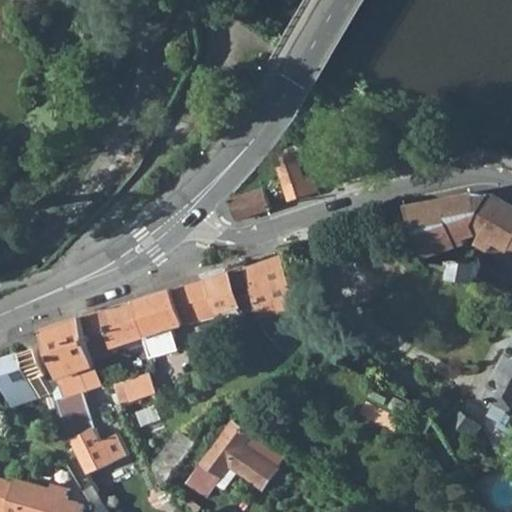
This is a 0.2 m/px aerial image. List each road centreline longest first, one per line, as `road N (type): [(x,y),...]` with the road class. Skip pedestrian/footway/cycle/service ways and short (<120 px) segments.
road 1 (residential): [(187,209),(232,242),(482,168),(511,175)]
road 2 (residential): [(0,314),(89,278),(187,209)]
road 3 (residential): [(187,209),(284,93)]
